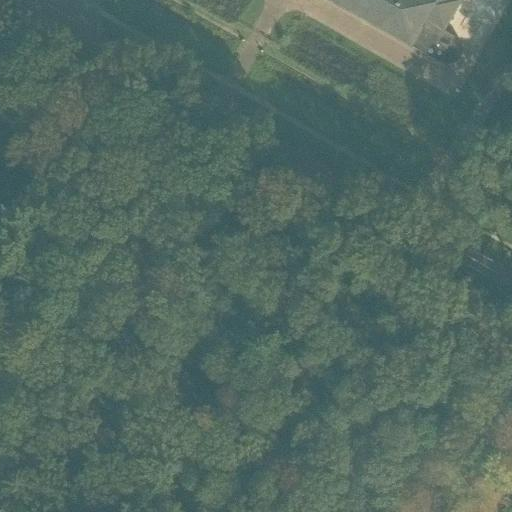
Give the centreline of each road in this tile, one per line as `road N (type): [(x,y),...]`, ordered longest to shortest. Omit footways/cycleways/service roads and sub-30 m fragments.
road 1 (unclassified): [(511,284),(14,0)]
road 2 (unclassified): [(427,511),(511,375)]
